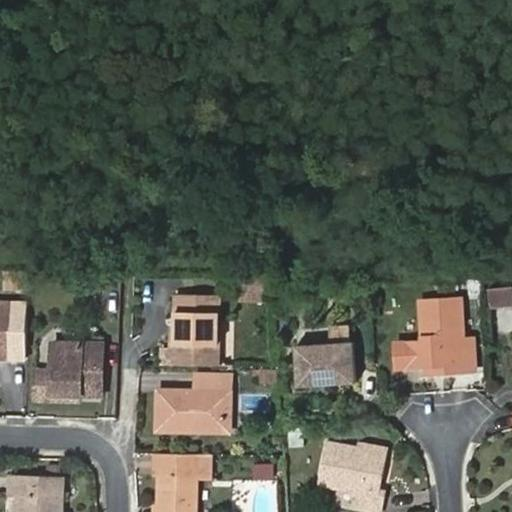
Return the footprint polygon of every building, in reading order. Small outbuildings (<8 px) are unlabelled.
[(31,269),(8,269),(7,286),(31,287),(31,269)] [(481,280),(472,281),(473,295),(482,294),(481,280)] [(511,285),(493,287),(494,304),(511,303),(511,285)] [(178,364),(220,364),(220,292),(178,292),(178,325),(178,364)] [(445,363),(445,371),(446,371),(479,369),(477,338),(468,338),(466,296),(426,298),(428,340),(411,341),(412,364),(430,363),(445,363)] [(0,301),(0,355),(15,356),(15,352),(16,330),(17,302),(0,301)] [(301,386),(359,382),(360,382),(356,339),(353,340),(352,325),(331,326),(332,341),(297,344),(301,386)] [(16,330),(15,352),(29,353),(29,331),(16,330)] [(57,393),(83,394),(105,394),(106,343),(55,342),(55,369),(39,369),(38,397),(57,398),(57,393)] [(430,371),(445,371),(445,363),(430,363),(430,371)] [(199,391),(227,392),(233,392),(233,376),(199,375),(199,391)] [(227,392),(199,391),(161,390),(160,431),(197,432),(197,425),(227,426),(227,392)] [(233,392),(227,392),(227,426),(197,425),(197,432),(198,432),(233,433),(233,392)] [(361,450),(390,455),(391,448),(363,443),(361,450)] [(382,496),(390,455),(361,450),(330,444),(324,484),(357,491),(354,508),(386,511),(389,497),(382,496)] [(157,476),(162,475),(161,511),(199,511),(199,481),(216,481),(216,454),(157,453),(157,476)] [(278,462),(257,462),(257,479),(278,479),(278,462)] [(17,478),(16,494),(21,494),(20,511),(64,511),(66,479),(17,478)]
